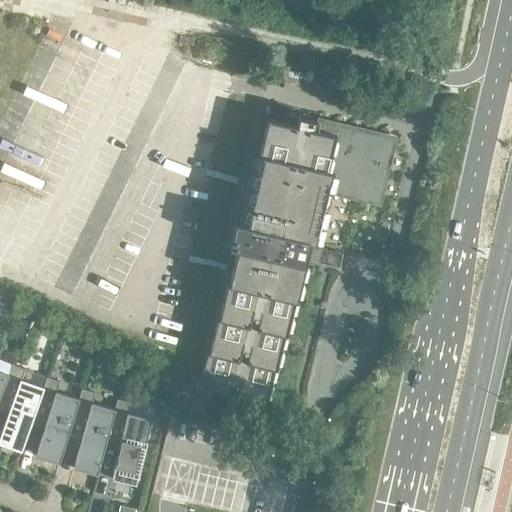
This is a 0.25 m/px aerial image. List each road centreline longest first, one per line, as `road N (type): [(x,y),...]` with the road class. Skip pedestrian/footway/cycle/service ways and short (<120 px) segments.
road 1 (secondary): [(511,0),(392,511)]
road 2 (secondary): [(449,511),(511,252)]
road 3 (unclassified): [(321,398),(338,306),(353,284),(387,261)]
road 4 (unclassified): [(321,398),(363,363),(387,261)]
